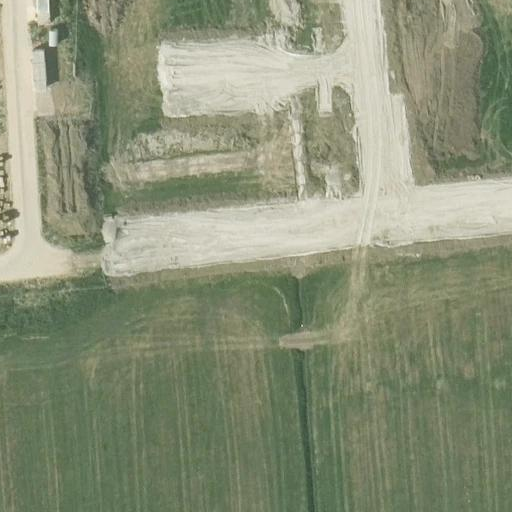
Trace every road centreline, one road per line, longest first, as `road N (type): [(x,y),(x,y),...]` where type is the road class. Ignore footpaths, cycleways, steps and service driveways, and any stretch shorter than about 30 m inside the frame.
road 1 (residential): [(29,266),(359,225)]
road 2 (residential): [(29,266),(14,0)]
road 3 (residential): [(339,0),(359,225)]
road 4 (residential): [(359,225),(511,207)]
